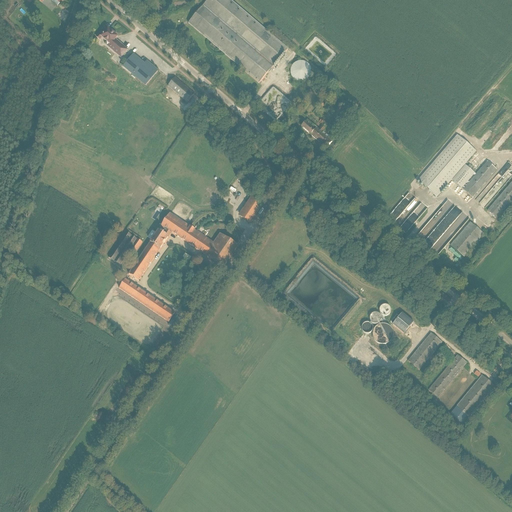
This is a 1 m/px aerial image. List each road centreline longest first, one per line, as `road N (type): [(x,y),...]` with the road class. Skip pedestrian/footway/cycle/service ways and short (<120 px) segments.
road 1 (tertiary): [(302,165),(511,345)]
road 2 (unclassified): [(302,165),(154,380)]
road 3 (tertiary): [(108,0),(302,165)]
road 4 (track): [(154,380),(64,511)]
